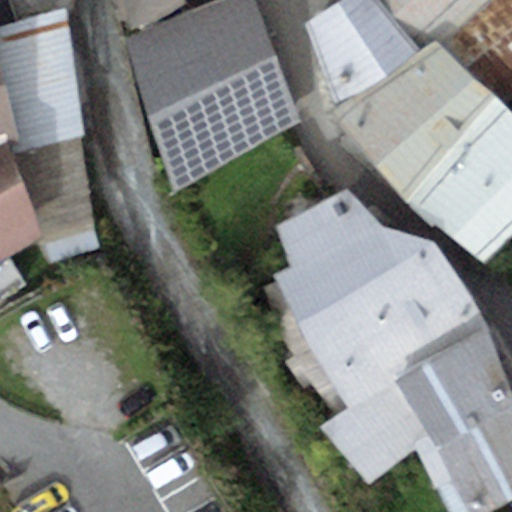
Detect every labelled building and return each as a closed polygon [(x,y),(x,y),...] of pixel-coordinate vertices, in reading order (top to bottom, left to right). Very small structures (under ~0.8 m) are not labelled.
[(0,140),(10,138),(13,149),(81,131),(64,9),(75,7),(72,0),(14,0),(20,21),(0,27),(0,140)] [(244,0),(130,50),(172,178),(204,163),(291,114),(249,0),(244,0)] [(134,0),(138,14),(162,0),(134,0)] [(377,0),(348,0),(319,21),(345,102),(415,41),(377,0)] [(377,0),(415,41),(420,46),(429,37),(468,0),(377,0)] [(511,0),(468,0),(429,37),(477,81),(495,101),(511,86),(511,0)] [(345,102),(338,107),(433,220),(439,213),(511,129),(511,121),(495,101),(477,81),(429,37),(420,46),(415,41),(345,102)] [(511,129),(439,213),(483,248),(511,220),(511,129)] [(0,173),(0,296),(25,282),(5,247),(26,235),(0,173)] [(374,474),(433,427),(400,378),(484,331),(442,259),(426,246),(404,236),(396,236),(387,230),(394,219),(375,205),(366,214),(344,195),(287,225),(284,232),(301,264),(281,272),(303,330),(355,412),(337,427),(334,424),(326,430),(374,474)] [(511,396),(484,331),(400,378),(433,427),(473,506),(470,509),(471,511),(478,511),(506,497),(506,493),(511,489),(511,396)]
